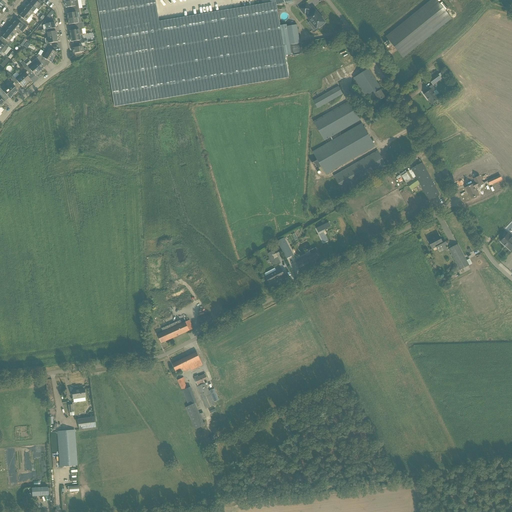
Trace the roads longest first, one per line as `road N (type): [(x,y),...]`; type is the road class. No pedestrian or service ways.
road 1 (unclassified): [(0,381),(154,358),(458,201)]
road 2 (track): [(511,466),(114,511)]
road 3 (unclassified): [(458,201),(420,126),(327,0)]
road 4 (residential): [(0,119),(59,66),(56,9),(46,0)]
